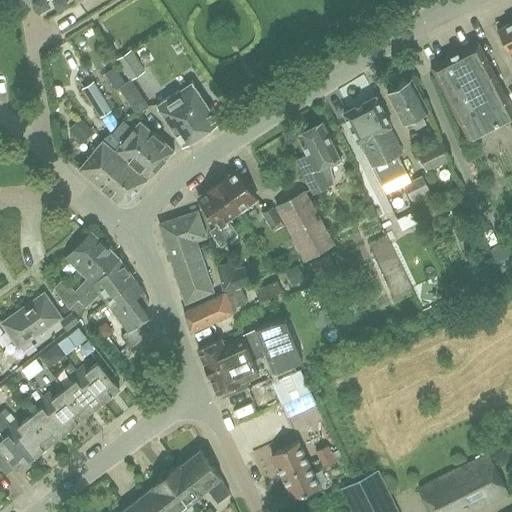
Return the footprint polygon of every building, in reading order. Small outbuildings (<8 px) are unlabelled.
[(111,48),(154,26),(145,7),(140,10),(134,0),(133,0),(96,18),(111,48)] [(511,22),(503,27),(497,30),(507,47),(511,57),(511,22)] [(511,114),(511,106),(478,42),(431,66),(468,138),(511,114)] [(72,46),(59,50),(69,77),(81,73),(72,46)] [(131,49),(116,60),(129,80),(130,79),(144,70),(131,49)] [(114,67),(105,73),(115,89),(119,87),(125,83),(114,67)] [(148,106),(130,79),(129,80),(125,83),(119,87),(137,113),(148,106)] [(427,111),(410,79),(388,92),(405,123),(411,120),(416,128),(426,123),(421,114),(427,111)] [(111,110),(93,80),(82,87),(100,117),(111,110)] [(219,122),(195,85),(192,81),(157,104),(183,145),(219,122)] [(358,142),(359,141),(372,167),(374,166),(382,183),(406,171),(397,154),(403,151),(390,126),(391,126),(375,95),(343,112),(358,142)] [(94,132),(80,117),(68,129),(82,143),(94,132)] [(123,120),(118,127),(160,164),(173,149),(140,120),(133,128),(123,120)] [(313,194),(328,186),(319,168),(329,163),(332,168),(342,162),(322,123),(298,135),(307,153),(295,158),(313,194)] [(103,139),(115,149),(148,178),(160,164),(118,127),(112,133),(103,139)] [(148,178),(115,149),(103,139),(79,166),(118,201),(129,200),(142,185),(148,178)] [(451,159),(441,139),(417,151),(427,171),(451,159)] [(256,198),(236,170),(227,176),(227,175),(217,183),(227,197),(226,198),(236,213),(238,211),(256,198)] [(423,175),(404,184),(415,206),(434,196),(423,175)] [(229,220),(236,213),(226,198),(227,197),(217,183),(206,190),(206,191),(198,197),(217,224),(209,230),(221,246),(239,234),(229,220)] [(333,243),(305,190),(276,206),(305,259),(333,243)] [(434,198),(416,207),(423,222),(441,212),(434,198)] [(280,220),(272,206),(261,212),(269,226),(280,220)] [(196,240),(206,237),(197,210),(161,223),(159,226),(170,258),(186,252),(189,262),(194,260),(190,251),(198,248),(196,240)] [(411,212),(398,219),(403,229),(416,222),(411,212)] [(384,285),(401,277),(375,225),(358,233),(384,285)] [(96,281),(118,257),(90,230),(65,257),(86,277),(74,290),(62,278),(53,288),(68,307),(96,281)] [(511,239),(501,245),(511,266),(511,239)] [(511,267),(511,266),(501,245),(490,250),(501,273),(511,267)] [(211,247),(202,250),(203,255),(209,258),(214,256),(211,247)] [(214,291),(198,248),(190,251),(194,260),(189,262),(186,252),(170,258),(185,301),(214,291)] [(341,275),(329,252),(309,262),(321,285),(341,275)] [(76,315),(86,305),(99,291),(105,299),(133,276),(119,258),(118,257),(96,281),(68,307),(76,315)] [(234,259),(216,264),(223,291),(250,284),(245,265),(237,267),(234,259)] [(286,266),(289,284),(302,282),(300,264),(286,266)] [(130,347),(148,334),(140,323),(149,315),(144,308),(149,305),(143,290),(133,276),(105,299),(128,331),(121,336),(130,347)] [(282,293),(277,282),(255,292),(261,303),(282,293)] [(247,302),(241,288),(236,290),(227,292),(224,293),(183,311),(192,331),(219,319),(219,320),(236,312),(234,308),(247,302)] [(19,345),(59,316),(44,294),(3,323),(19,345)] [(257,305),(251,308),(256,318),(262,315),(257,305)] [(324,307),(312,314),(318,327),(320,326),(331,320),(324,307)] [(274,371),(302,359),(285,319),(272,321),(255,329),(250,331),(260,352),(252,355),(244,336),(223,345),(221,339),(198,349),(217,392),(220,391),(223,397),(248,386),(245,379),(272,368),(274,371)] [(104,321),(94,330),(102,340),(109,335),(109,327),(104,321)] [(36,359),(22,370),(29,379),(43,368),(36,359)] [(119,388),(98,362),(87,371),(83,365),(77,370),(102,402),(119,388)] [(299,368),(269,382),(279,404),(309,390),(299,368)] [(102,402),(77,370),(70,375),(75,381),(64,389),(85,415),(102,402)] [(85,415),(64,389),(54,397),(49,392),(43,397),(68,429),(85,415)] [(268,411),(274,424),(315,406),(309,393),(268,411)] [(68,429),(43,397),(36,402),(41,408),(31,416),(51,442),(68,429)] [(35,455),(9,423),(5,418),(0,411),(0,447),(17,469),(35,455)] [(11,413),(5,418),(9,423),(15,419),(11,413)] [(51,442),(31,416),(20,424),(16,418),(15,419),(9,423),(35,455),(51,442)] [(271,453),(282,476),(309,463),(299,441),(271,453)] [(316,450),(320,458),(331,453),(328,445),(316,450)] [(230,493),(221,477),(200,450),(180,465),(179,464),(201,494),(202,493),(201,492),(207,488),(217,502),(230,493)] [(508,493),(487,450),(481,453),(483,457),(419,489),(430,511),(470,511),(500,497),(508,493)] [(335,461),(331,453),(320,458),(324,466),(335,461)] [(320,486),(309,463),(282,476),(293,499),(320,486)] [(201,494),(179,464),(168,472),(164,468),(159,473),(162,477),(151,486),(152,487),(163,502),(175,493),(185,506),(201,494)] [(395,511),(376,471),(344,487),(355,511),(395,511)] [(177,511),(185,506),(175,493),(163,502),(152,487),(120,511),(177,511)]
